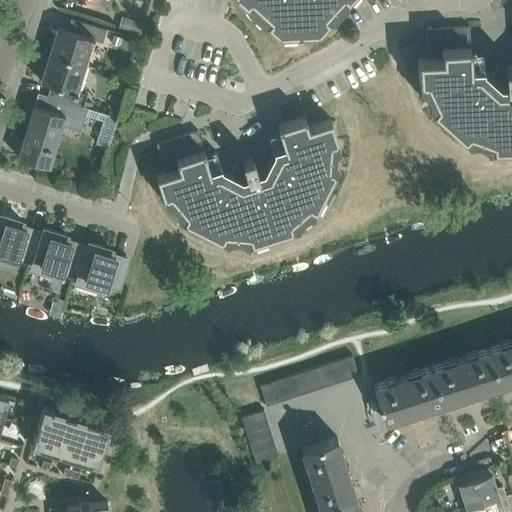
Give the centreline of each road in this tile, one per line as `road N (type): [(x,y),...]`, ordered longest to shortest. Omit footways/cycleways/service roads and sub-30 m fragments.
road 1 (residential): [(262,93),(406,14),(476,0)]
road 2 (residential): [(135,231),(0,191)]
road 3 (residential): [(502,443),(429,469),(411,486),(402,511)]
